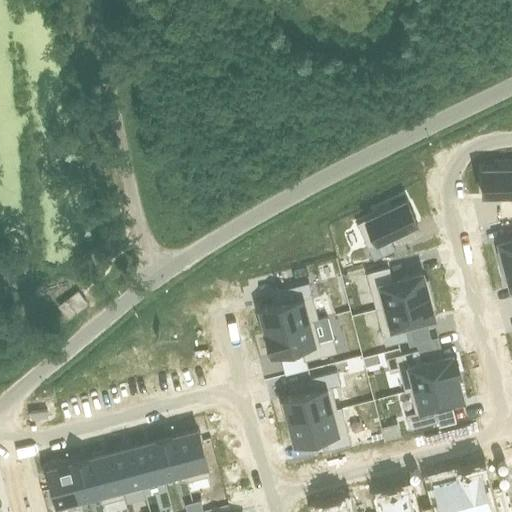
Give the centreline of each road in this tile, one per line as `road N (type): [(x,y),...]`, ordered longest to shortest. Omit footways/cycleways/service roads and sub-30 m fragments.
road 1 (unclassified): [(161,275),(260,211),(511,87)]
road 2 (residential): [(509,433),(454,219),(463,163),(482,149),(511,145)]
road 3 (unclassified): [(161,275),(143,252),(93,0)]
road 4 (residential): [(270,498),(509,433)]
road 5 (unclassified): [(0,408),(161,275)]
road 6 (residential): [(239,386),(41,437)]
